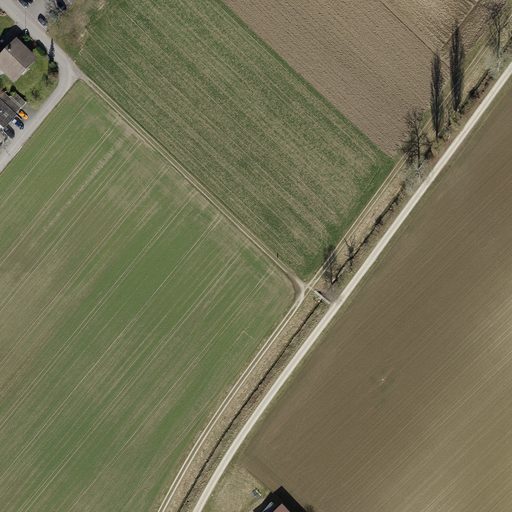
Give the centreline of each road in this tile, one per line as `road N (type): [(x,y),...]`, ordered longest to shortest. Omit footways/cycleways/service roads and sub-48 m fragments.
road 1 (track): [(166,511),(206,435),(511,13)]
road 2 (track): [(197,511),(232,447),(511,67)]
road 3 (track): [(78,71),(311,289)]
road 4 (residential): [(4,0),(78,71),(0,164)]
